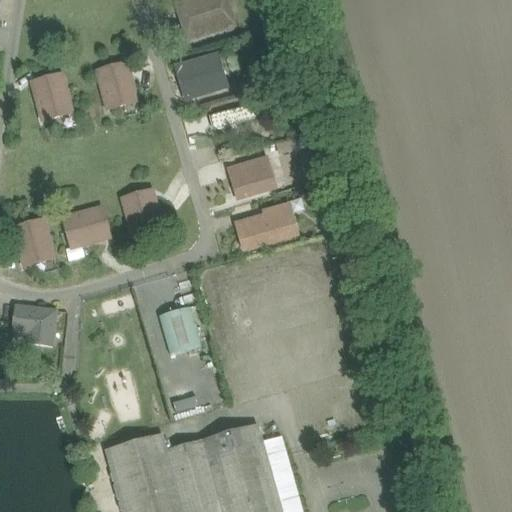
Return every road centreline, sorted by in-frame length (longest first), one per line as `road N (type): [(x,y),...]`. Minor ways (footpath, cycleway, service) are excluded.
road 1 (residential): [(0,281),(20,296),(101,291),(190,261),(206,237),(142,0)]
road 2 (residential): [(0,167),(25,0)]
